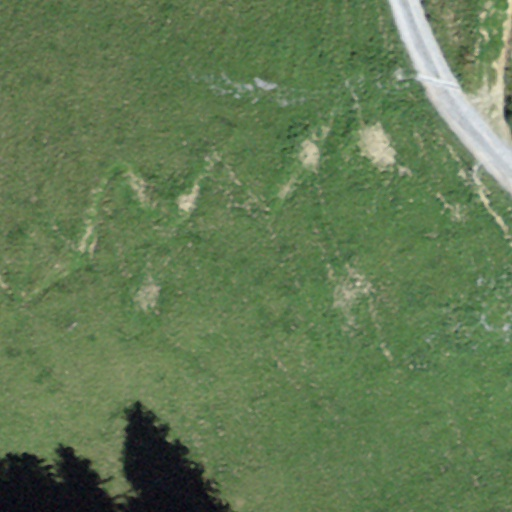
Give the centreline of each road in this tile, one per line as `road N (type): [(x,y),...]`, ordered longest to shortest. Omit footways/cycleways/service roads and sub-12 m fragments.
road 1 (track): [(497,0),(481,141)]
road 2 (track): [(432,71),(511,172)]
